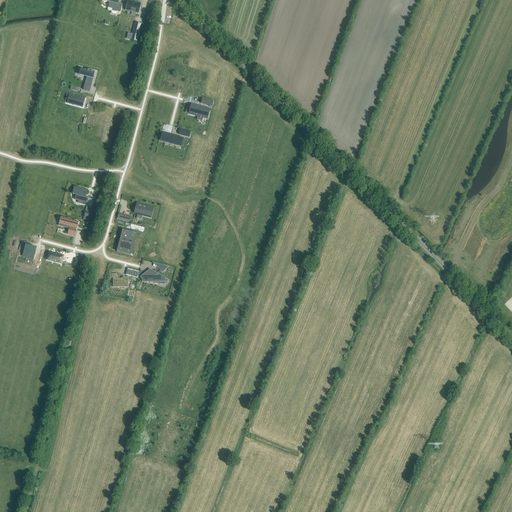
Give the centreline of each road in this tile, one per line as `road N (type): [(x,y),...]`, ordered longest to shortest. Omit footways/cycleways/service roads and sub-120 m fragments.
road 1 (unclassified): [(511,337),(181,0)]
road 2 (unclassified): [(123,173),(0,153)]
